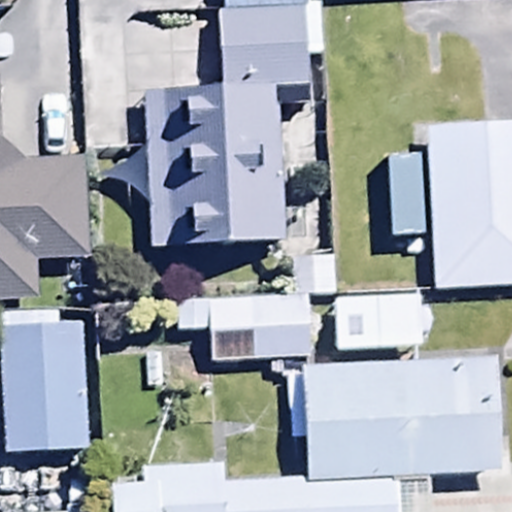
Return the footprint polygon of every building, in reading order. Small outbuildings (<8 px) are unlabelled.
[(149,265),(279,259),(271,105),(309,103),(304,0),(220,0),(221,28),(214,28),(217,101),(142,102),(149,265)] [(402,13),(352,15),(353,57),(403,55),(402,13)] [(0,114),(0,314),(39,313),(38,270),(87,268),(83,174),(19,177),(1,156),(0,114)] [(511,137),(423,140),(432,302),(511,299),(511,137)] [(335,272),(336,301),(405,299),(404,271),(335,272)] [(309,369),(307,308),(175,314),(176,342),(206,341),(207,374),(309,369)] [(84,338),(1,339),(3,465),(86,463),(84,338)] [(223,496),(223,476),(141,479),(141,495),(113,496),(113,511),(431,511),(431,489),(506,487),(502,372),(298,379),(305,494),(223,496)]
